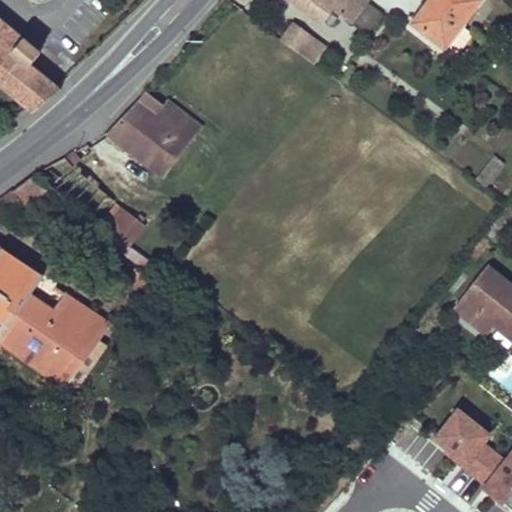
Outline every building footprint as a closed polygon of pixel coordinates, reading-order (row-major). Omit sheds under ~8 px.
[(289,0),(323,24),(332,9),(351,23),(354,19),(365,3),(367,0),(289,0)] [(426,0),(412,21),(444,45),(445,43),(458,51),(472,32),(459,23),(476,0),(426,0)] [(365,3),(354,19),(368,29),(379,13),(365,3)] [(0,85),(32,112),(59,88),(29,64),(38,53),(8,27),(0,19),(0,85)] [(295,24),(281,40),(302,56),(316,39),(295,24)] [(146,90),(109,132),(167,175),(190,143),(154,117),(164,104),(146,90)] [(164,104),(154,117),(190,143),(202,128),(166,101),(164,104)] [(82,159),(77,151),(41,171),(34,175),(130,247),(148,225),(144,222),(147,218),(141,213),(137,217),(74,166),(82,159)] [(495,156),(475,181),(484,188),(503,163),(495,156)] [(32,176),(0,198),(0,206),(5,211),(18,202),(32,212),(49,189),(32,176)] [(0,249),(0,340),(29,298),(42,278),(0,249)] [(511,281),(490,264),(454,308),(487,335),(496,324),(511,336),(511,281)] [(29,298),(0,340),(0,342),(65,388),(100,338),(98,337),(108,322),(66,293),(53,313),(29,298)] [(511,336),(496,324),(487,335),(510,352),(511,349),(511,336)] [(430,436),(511,503),(511,447),(506,455),(486,439),(495,429),(460,400),(430,436)]
